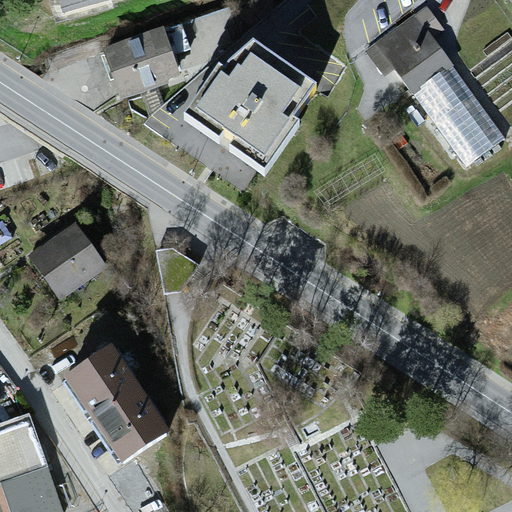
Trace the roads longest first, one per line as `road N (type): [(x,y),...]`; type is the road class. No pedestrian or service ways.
road 1 (tertiary): [(0,83),(511,416)]
road 2 (residential): [(0,335),(122,511)]
